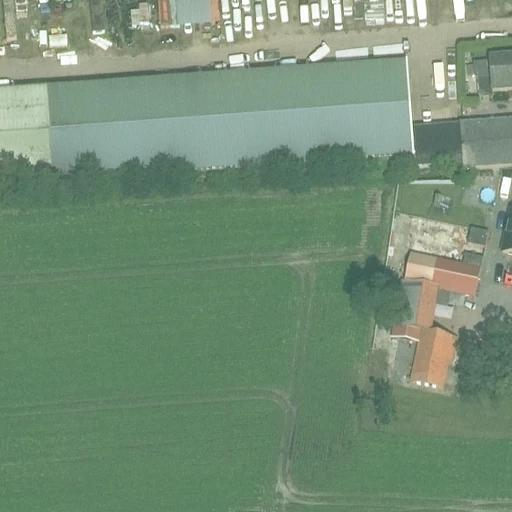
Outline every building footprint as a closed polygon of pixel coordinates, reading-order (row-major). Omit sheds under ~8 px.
[(91,0),(90,0),(57,5),(59,20),(94,15),(91,0)] [(221,0),(161,0),(161,7),(150,7),(150,28),(221,27),(221,0)] [(133,31),(144,30),(142,6),(131,6),(133,31)] [(227,42),(238,41),(237,22),(226,22),(227,42)] [(488,93),(511,91),(511,59),(486,61),(486,64),(472,65),(473,79),(487,78),(488,93)] [(16,92),(0,93),(0,188),(402,158),(414,157),(414,167),(415,171),(462,167),(462,172),(511,168),(511,122),(417,130),(411,130),(406,64),(16,92)] [(511,210),(510,210),(501,253),(511,255),(511,210)] [(469,230),(466,245),(484,249),(487,234),(469,230)] [(404,283),(404,284),(440,292),(474,299),(483,260),(465,256),(462,267),(410,256),(404,283)] [(454,365),(458,339),(421,332),(412,383),(443,389),(447,364),(454,365)]
